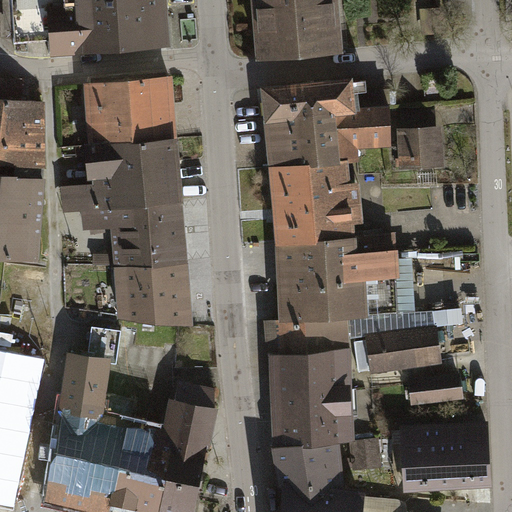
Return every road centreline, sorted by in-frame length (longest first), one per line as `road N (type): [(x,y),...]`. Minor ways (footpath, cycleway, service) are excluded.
road 1 (residential): [(216,63),(250,511)]
road 2 (residential): [(493,64),(511,511)]
road 3 (residential): [(493,64),(445,57),(251,74),(216,63)]
road 4 (residential): [(216,63),(0,65)]
